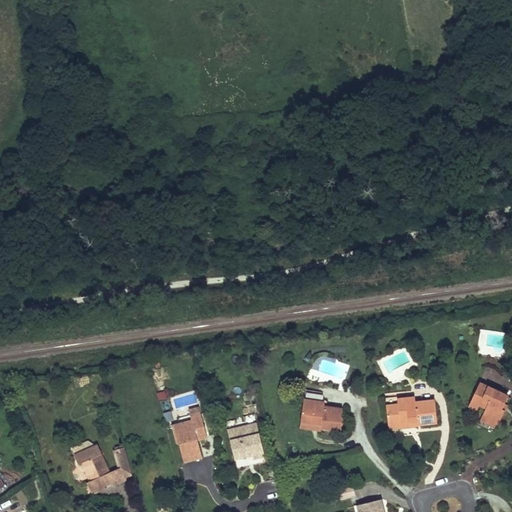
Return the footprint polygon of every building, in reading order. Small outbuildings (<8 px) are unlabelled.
[(508,397),(479,384),(471,401),(479,406),(486,409),(483,414),(499,422),(504,412),(502,410),(508,397)] [(159,400),(166,398),(165,392),(157,394),(159,400)] [(398,404),(386,406),(388,424),(417,421),(418,426),(428,425),(438,424),(434,400),(415,402),(414,397),(398,399),(398,404)] [(325,403),(304,400),(301,422),(321,426),(321,428),(342,432),(343,424),(344,418),(341,417),(342,410),(324,407),(325,403)] [(479,406),(471,401),(468,407),(476,412),(479,406)] [(207,434),(200,409),(196,410),(197,413),(194,414),(196,418),(192,419),(194,423),(176,428),(180,443),(183,446),(181,449),(185,464),(204,459),(199,441),(198,436),(207,434)] [(171,411),(164,413),(166,421),(173,419),(171,411)] [(499,422),(483,414),(480,421),(490,426),(496,428),(499,422)] [(417,421),(388,424),(389,431),(418,427),(418,426),(417,421)] [(321,426),(301,422),(300,428),(321,431),(321,428),(321,426)] [(263,461),(255,429),(242,432),(243,435),(234,437),(233,434),(224,437),(231,465),(242,463),(241,457),(250,455),(251,460),(252,464),(263,461)] [(80,464),(82,463),(101,454),(97,445),(75,455),(80,464)] [(114,451),(118,468),(121,466),(127,479),(133,475),(125,448),(124,448),(115,451),(114,451)] [(101,454),(82,463),(90,481),(110,472),(101,454)] [(118,468),(110,472),(90,481),(88,482),(91,490),(103,484),(103,486),(113,481),(115,484),(127,479),(121,466),(118,468)] [(127,479),(115,484),(116,487),(128,481),(127,479)] [(93,493),(104,488),(103,486),(103,484),(91,490),(93,493)] [(380,501),(359,506),(359,511),(382,511),(382,509),(380,501)]
